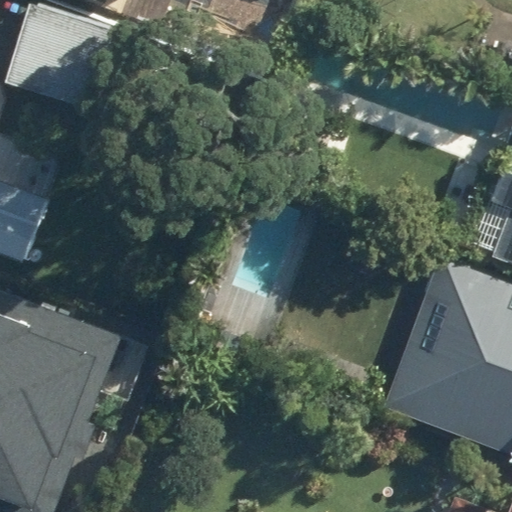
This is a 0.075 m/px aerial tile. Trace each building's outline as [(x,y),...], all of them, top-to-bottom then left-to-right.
[(35,0),(4,82),(90,115),(122,33),(36,0),(35,0)] [(0,85),(0,258),(23,267),(65,160),(0,134),(0,102),(6,87),(0,85)] [(511,211),(494,257),(511,264),(511,166),(497,205),(511,211)] [(511,282),(437,254),(377,410),(457,441),(511,462),(511,282)] [(0,481),(42,498),(73,419),(37,405),(56,355),(0,332),(0,481)] [(138,511),(105,499),(99,511),(138,511)]
